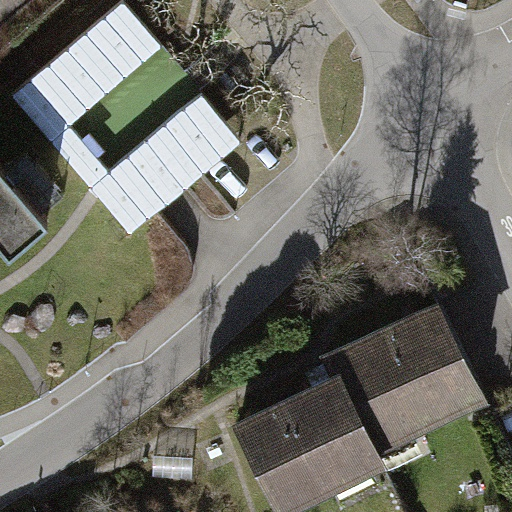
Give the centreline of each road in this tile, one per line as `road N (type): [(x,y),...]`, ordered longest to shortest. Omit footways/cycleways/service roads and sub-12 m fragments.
road 1 (residential): [(0,494),(187,378),(384,175),(424,109)]
road 2 (residential): [(424,109),(511,247)]
road 3 (residential): [(338,0),(424,109)]
